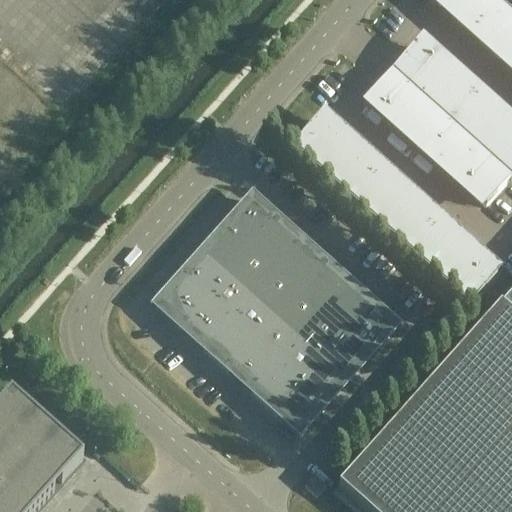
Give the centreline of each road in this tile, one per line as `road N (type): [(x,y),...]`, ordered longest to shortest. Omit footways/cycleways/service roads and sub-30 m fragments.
road 1 (unclassified): [(82,342),(93,292),(356,0)]
road 2 (unclassified): [(82,342),(109,384),(254,511)]
